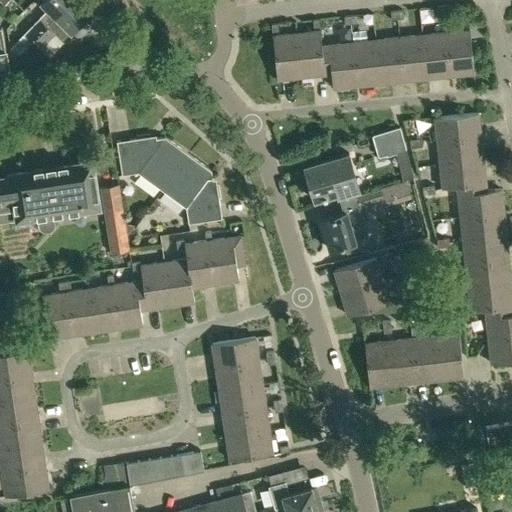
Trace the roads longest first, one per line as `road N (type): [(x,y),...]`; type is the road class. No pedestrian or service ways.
road 1 (residential): [(178,338),(75,359),(67,373),(74,439),(88,452),(166,437),(185,406)]
road 2 (residential): [(510,94),(249,119)]
road 3 (residential): [(305,297),(249,119)]
road 4 (residential): [(352,427),(511,397)]
road 5 (residential): [(0,103),(115,83),(137,58)]
road 6 (residential): [(224,16),(365,1)]
road 7 (residential): [(352,427),(305,297)]
road 8 (residential): [(178,338),(305,297)]
